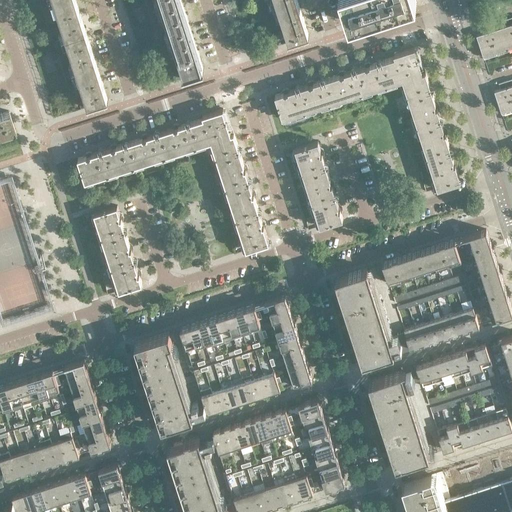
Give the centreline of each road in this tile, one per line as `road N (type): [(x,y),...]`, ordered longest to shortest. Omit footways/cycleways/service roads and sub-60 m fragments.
road 1 (residential): [(380,511),(306,280)]
road 2 (residential): [(105,344),(306,280)]
road 3 (residential): [(306,280),(506,216)]
road 4 (residential): [(159,511),(105,344)]
road 5 (residential): [(294,248),(249,106)]
road 6 (residential): [(294,248),(168,288)]
road 7 (residential): [(494,181),(369,222)]
